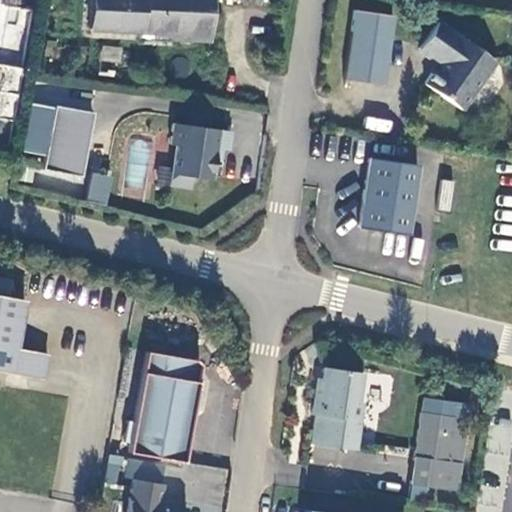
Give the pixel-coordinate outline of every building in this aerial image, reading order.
[(107,0),(86,0),(84,37),(206,44),(208,0),(137,0),(137,2),(107,0)] [(350,19),(340,89),(380,94),(390,25),(350,19)] [(415,58),(435,72),(421,93),(459,120),(482,86),(476,82),(486,68),(434,31),(415,58)] [(0,117),(16,119),(21,65),(0,63),(0,117)] [(476,82),(482,86),(492,72),(486,68),(476,82)] [(76,185),(87,121),(48,114),(36,178),(76,185)] [(389,131),(391,120),(366,117),(364,127),(389,131)] [(210,157),(222,159),(225,140),(167,132),(164,152),(169,153),(163,194),(184,197),(186,185),(206,187),(208,169),(210,157)] [(414,174),(365,167),(354,236),(404,243),(414,174)] [(86,199),(105,204),(112,176),(93,171),(86,199)] [(450,210),(454,180),(441,179),(438,209),(450,210)] [(0,394),(25,400),(30,374),(0,367),(0,359),(9,320),(0,318),(0,394)] [(185,374),(133,364),(114,465),(170,476),(186,396),(185,395),(188,379),(185,374)] [(353,382),(313,377),(310,398),(306,398),(302,424),(306,425),(302,454),(347,459),(353,412),(349,412),(353,382)] [(414,407),(412,422),(435,425),(437,410),(414,407)] [(402,493),(449,500),(458,428),(435,425),(412,422),(402,493)] [(145,511),(148,497),(119,492),(114,511),(145,511)]
